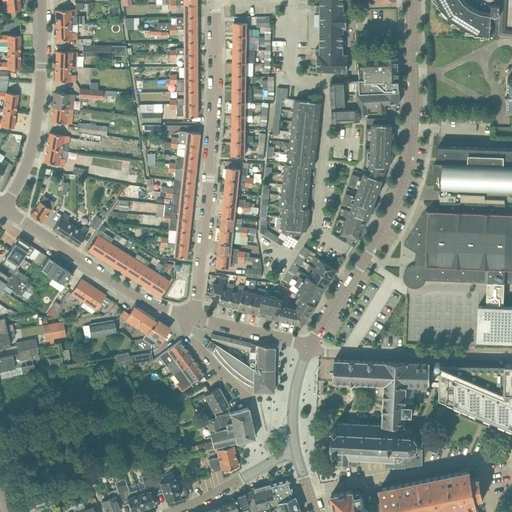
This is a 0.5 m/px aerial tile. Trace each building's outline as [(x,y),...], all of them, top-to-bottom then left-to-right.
[(6,0),(7,5),(0,5),(0,11),(8,11),(20,10),(19,0),(6,0)] [(343,54),(343,28),(346,28),(347,11),(343,11),(343,0),(320,0),(321,5),(316,5),(316,11),(320,11),(320,49),(315,49),(315,55),(317,55),(317,71),(346,71),(346,72),(347,72),(347,71),(347,70),(347,55),(348,55),(348,54),(346,54),(346,55),(343,54)] [(498,35),(500,5),(491,5),(490,15),(481,13),(471,9),(463,2),(461,0),(437,0),(439,4),(437,5),(448,16),(447,17),(460,26),(459,27),(474,32),(473,34),(489,35),(489,39),(498,39),(498,35)] [(196,4),(183,4),(183,16),(193,16),(196,16),(196,4)] [(110,9),(110,14),(110,17),(118,16),(117,6),(110,6),(110,9)] [(55,10),(56,25),(61,24),(71,24),(76,24),(76,16),(76,9),(65,9),(55,10)] [(176,17),(176,24),(176,29),(183,29),(196,29),(196,16),(193,16),(183,16),(183,17),(177,17),(176,17)] [(126,17),(126,29),(139,28),(138,17),(126,17)] [(270,17),(257,17),(257,27),(270,26),(270,17)] [(253,29),(247,29),(247,22),(234,22),(233,35),(253,36),(253,29)] [(61,24),(56,25),(56,39),(60,39),(66,39),(77,39),(77,32),(71,32),(71,24),(61,24)] [(176,29),(169,29),(169,34),(183,34),(183,41),(193,41),(196,41),(196,29),(183,29),(176,29)] [(0,34),(0,44),(7,45),(7,52),(20,52),(20,35),(0,34)] [(253,43),(253,36),(233,35),(233,49),(246,49),(246,43),(253,43)] [(176,49),(170,49),(169,54),(176,54),(183,54),(193,54),(197,54),(196,41),(193,41),(183,41),(183,47),(176,47),(176,49)] [(127,55),(125,45),(112,45),(112,55),(127,55)] [(83,46),(82,55),(100,55),(100,47),(83,46)] [(255,62),(255,49),(246,49),(233,49),(233,62),(246,62),(255,62)] [(270,49),(262,49),(262,53),(265,53),(265,62),(270,62),(270,49)] [(76,67),(76,52),(56,51),(55,66),(70,67),(76,67)] [(0,52),(0,68),(7,69),(20,69),(20,52),(7,52),(7,63),(0,62),(0,57),(4,57),(4,52),(0,52)] [(193,54),(183,54),(183,66),(193,66),(197,66),(197,54),(193,54)] [(128,67),(142,66),(142,55),(127,55),(128,67)] [(359,61),(357,61),(357,70),(359,70),(359,79),(359,91),(379,91),(399,90),(399,87),(399,82),(399,80),(398,56),(383,56),(383,57),(359,58),(358,58),(359,61)] [(246,62),(233,62),(233,75),(246,75),(246,62)] [(70,67),(55,66),(55,80),(75,81),(75,75),(70,74),(70,67)] [(193,66),(183,66),(183,79),(193,79),(197,79),(197,66),(193,66)] [(0,79),(8,80),(8,71),(0,70),(0,79)] [(246,89),(246,75),(233,75),(233,89),(246,89)] [(268,76),(268,80),(263,80),(263,89),(268,89),(274,89),(274,76),(268,76)] [(0,97),(5,98),(3,109),(16,110),(18,94),(7,92),(8,80),(0,79),(0,97)] [(183,79),(176,79),(177,84),(177,91),(183,91),(193,91),(197,91),(197,79),(193,79),(183,79)] [(364,113),(363,103),(360,103),(359,91),(359,79),(344,80),(344,82),(330,83),(332,121),(341,121),(351,120),(360,120),(360,114),(364,113)] [(79,88),(79,101),(86,101),(87,98),(102,99),(102,95),(117,96),(117,91),(103,90),(97,89),(89,89),(79,88)] [(245,102),(246,89),(233,89),(232,102),(245,102)] [(379,91),(359,91),(360,103),(363,103),(364,113),(385,112),(384,103),(400,102),(399,90),(379,91)] [(170,99),(170,104),(193,104),(197,104),(197,91),(193,91),(183,91),(183,98),(176,98),(176,99),(170,99)] [(74,101),(74,94),(54,92),(52,107),(73,109),(74,101)] [(294,110),(292,121),(318,124),(321,102),(295,99),(294,110)] [(245,108),(245,102),(232,102),(232,115),(245,116),(252,116),(252,108),(245,108)] [(170,104),(170,109),(176,109),(176,115),(183,115),(183,116),(187,116),(197,116),(197,104),(193,104),(170,104)] [(73,109),(52,107),(51,121),(71,123),(73,109)] [(3,109),(2,119),(0,118),(0,125),(13,127),(16,110),(3,109)] [(161,121),(161,112),(141,112),(141,121),(161,121)] [(245,123),(245,116),(232,115),(232,128),(245,129),(245,123)] [(290,142),(316,145),(318,124),(292,121),(291,131),(290,142)] [(106,136),(107,126),(78,122),(77,131),(106,136)] [(147,124),(147,122),(142,122),(143,134),(161,133),(161,123),(147,124)] [(392,124),(388,124),(383,124),(377,124),(372,123),(372,128),(366,128),(366,139),(371,139),(371,144),(381,144),(391,145),(392,124)] [(245,136),(245,129),(232,128),(232,142),(245,142),(253,142),(253,136),(245,136)] [(172,137),(171,142),(194,145),(198,145),(199,133),(179,131),(178,138),(172,137)] [(68,143),(69,136),(49,132),(46,147),(61,150),(66,151),(68,143)] [(99,143),(100,135),(80,132),(79,139),(99,143)] [(164,141),(163,146),(171,147),(170,147),(184,149),(183,156),(193,157),(197,157),(198,145),(194,145),(171,142),(164,141)] [(245,142),(232,142),(232,155),(244,155),(245,142)] [(315,156),(316,145),(290,142),(288,163),(288,164),(311,166),(314,166),(315,156)] [(370,165),(387,165),(390,166),(391,145),(381,144),(371,144),(371,149),(365,148),(365,159),(371,160),(370,165)] [(511,148),(438,146),(438,161),(435,161),(434,186),(492,189),(492,193),(511,193),(511,148)] [(61,150),(46,147),(44,161),(59,164),(64,165),(65,159),(59,158),(61,150)] [(70,151),(68,160),(91,164),(93,156),(70,151)] [(155,165),(154,153),(147,153),(148,165),(155,165)] [(169,162),(169,167),(175,168),(182,169),(182,168),(192,169),(195,170),(197,157),(193,157),(183,156),(176,155),(175,163),(169,162)] [(3,159),(0,162),(0,175),(8,163),(3,159)] [(227,167),(226,179),(230,180),(246,182),(254,182),(261,183),(261,178),(247,177),(248,163),(236,161),(236,162),(228,161),(227,167)] [(283,184),(309,187),(311,166),(288,164),(288,163),(285,163),(284,174),(283,184)] [(385,172),(387,165),(370,165),(368,172),(367,174),(382,179),(383,177),(385,172)] [(74,167),(73,173),(86,175),(87,169),(74,167)] [(182,169),(181,181),(190,182),(194,182),(195,170),(192,169),(182,168),(182,169)] [(109,171),(108,178),(116,180),(118,172),(109,171)] [(365,195),(375,198),(382,179),(367,174),(364,172),(362,177),(352,174),(348,184),(359,188),(357,192),(365,195)] [(226,179),(224,192),(229,192),(238,193),(238,187),(246,188),(246,186),(246,182),(230,180),(226,179)] [(173,180),(173,187),(172,192),(189,194),(193,195),(194,182),(190,182),(181,181),(173,180)] [(280,206),(283,206),(283,205),(306,208),(309,187),(283,184),(280,206)] [(171,197),(171,205),(178,206),(188,207),(191,207),(193,195),(189,194),(172,192),(171,197)] [(224,192),(223,204),(227,205),(236,205),(236,206),(244,206),(254,207),(255,203),(251,203),(251,202),(244,201),(244,199),(237,199),(238,193),(229,192),(224,192)] [(372,208),(375,198),(365,195),(357,192),(355,197),(345,193),(342,203),(352,207),(350,211),(369,217),(372,208)] [(42,222),(55,202),(44,195),(31,215),(42,222)] [(119,200),(119,209),(156,209),(156,201),(119,200)] [(477,340),(486,340),(489,342),(494,343),(498,342),(501,341),(511,341),(511,304),(503,304),(504,283),(511,283),(511,213),(505,213),(505,204),(440,202),(440,210),(428,210),(426,210),(425,210),(404,244),(416,252),(415,264),(414,264),(413,265),(412,265),(411,265),(409,266),(407,267),(407,268),(406,268),(405,270),(404,271),(404,272),(404,273),(403,274),(403,275),(403,276),(403,277),(403,278),(404,279),(404,280),(404,281),(405,282),(405,283),(406,284),(407,284),(407,285),(408,286),(409,286),(410,287),(412,287),(413,288),(414,288),(415,288),(417,288),(417,287),(419,287),(420,286),(421,286),(422,285),(423,284),(424,283),(425,282),(425,280),(487,282),(486,305),(478,305),(478,318),(482,318),(482,327),(478,327),(477,340)] [(164,211),(163,216),(169,217),(170,217),(177,218),(186,219),(190,219),(191,207),(188,207),(178,206),(171,205),(165,204),(164,211)] [(223,204),(222,216),(226,217),(235,218),(236,206),(236,205),(227,205),(223,204)] [(309,208),(306,208),(283,205),(283,206),(281,227),(282,227),(304,230),(307,230),(309,208)] [(350,211),(344,209),(342,215),(348,216),(346,221),(361,226),(364,227),(368,218),(369,218),(369,217),(350,211)] [(117,212),(116,220),(125,220),(126,213),(117,212)] [(76,221),(63,213),(53,229),(65,237),(74,224),(76,221)] [(96,215),(89,225),(96,230),(103,219),(96,215)] [(222,216),(220,229),(225,229),(240,231),(247,232),(255,233),(256,228),(242,227),(242,225),(234,224),(235,218),(226,217),(222,216)] [(169,222),(168,229),(172,230),(176,230),(180,231),(185,231),(189,232),(190,219),(186,219),(177,218),(170,217),(169,217),(169,222)] [(346,242),(350,244),(352,238),(356,240),(361,226),(346,221),(341,235),(348,237),(346,242)] [(83,226),(81,229),(74,224),(65,237),(78,246),(88,230),(83,226)] [(282,227),(283,232),(288,235),(284,241),(283,242),(293,248),(304,230),(282,227)] [(220,229),(219,241),(223,242),(232,243),(239,243),(240,236),(240,231),(225,229),(220,229)] [(176,231),(174,243),(184,244),(187,244),(189,232),(185,231),(180,231),(176,230),(176,231)] [(118,242),(121,236),(116,233),(113,239),(118,242)] [(98,236),(88,250),(96,255),(97,254),(101,257),(109,243),(98,236)] [(27,251),(31,254),(35,248),(18,237),(10,249),(22,258),(27,251)] [(219,241),(218,254),(231,255),(239,256),(245,256),(250,257),(250,252),(245,252),(239,251),(239,249),(231,248),(232,243),(223,242),(219,241)] [(112,265),(121,251),(109,243),(101,257),(106,260),(105,261),(112,265)] [(187,244),(184,244),(174,243),(173,255),(186,256),(187,244)] [(14,270),(15,268),(17,265),(22,258),(10,249),(2,262),(5,264),(10,267),(14,270)] [(31,263),(37,267),(39,263),(45,255),(39,251),(34,259),(34,260),(31,263)] [(125,272),(133,259),(121,251),(112,265),(119,270),(120,269),(125,272)] [(136,254),(133,259),(125,272),(129,275),(129,276),(136,281),(145,266),(146,266),(149,262),(136,254)] [(238,263),(238,261),(239,256),(231,255),(218,254),(216,266),(230,267),(230,262),(238,263)] [(337,270),(315,256),(312,261),(317,264),(315,268),(331,278),(337,270)] [(48,257),(45,261),(40,269),(53,277),(61,265),(48,257)] [(65,286),(73,273),(61,265),(53,277),(65,286)] [(315,268),(310,265),(307,270),(311,273),(309,276),(324,286),(325,287),(331,278),(315,268)] [(157,273),(146,266),(145,266),(136,281),(143,285),(144,284),(148,287),(157,273)] [(262,270),(262,269),(252,268),(246,268),(245,276),(261,278),(262,276),(262,270)] [(0,270),(0,288),(1,289),(4,284),(20,294),(24,288),(24,289),(27,284),(20,280),(11,274),(9,277),(6,274),(0,270)] [(169,281),(161,276),(157,273),(148,287),(153,290),(152,291),(160,296),(169,281)] [(20,280),(27,284),(28,282),(30,278),(29,278),(24,274),(20,280)] [(220,275),(218,284),(213,283),(210,297),(220,299),(222,290),(223,290),(226,276),(220,275)] [(300,276),(297,281),(318,294),(324,286),(309,276),(307,275),(305,279),(300,276)] [(81,279),(71,294),(83,302),(90,291),(91,289),(92,288),(88,285),(88,284),(81,279)] [(297,281),(294,286),(299,289),(296,293),(299,295),(313,303),(318,294),(297,281)] [(36,288),(28,282),(27,284),(24,289),(32,294),(36,288)] [(220,299),(219,303),(229,306),(230,303),(232,292),(233,292),(234,287),(228,285),(227,291),(223,290),(222,290),(220,299)] [(230,303),(229,306),(239,308),(239,306),(243,290),(244,286),(239,285),(237,293),(233,292),(232,292),(230,303)] [(239,308),(238,309),(249,311),(249,308),(253,292),(254,292),(255,287),(249,286),(248,291),(243,290),(239,306),(239,308)] [(83,302),(80,306),(81,306),(84,309),(91,313),(94,309),(95,309),(105,294),(98,290),(97,291),(92,288),(91,289),(90,291),(83,302)] [(249,308),(249,311),(258,314),(259,311),(263,295),(265,289),(259,288),(257,293),(254,292),(253,292),(249,308)] [(259,311),(258,314),(269,316),(269,313),(271,307),(274,291),(269,290),(267,296),(263,295),(259,311)] [(60,291),(54,300),(55,301),(47,313),(52,316),(61,304),(59,304),(66,294),(60,291)] [(269,313),(269,316),(279,318),(283,301),(283,299),(279,298),(280,293),(274,291),(271,307),(269,313)] [(294,303),(283,301),(279,318),(281,318),(281,319),(303,324),(315,304),(313,303),(299,295),(294,303)] [(10,308),(9,309),(0,303),(0,311),(6,315),(13,319),(17,312),(10,308)] [(153,328),(158,320),(146,312),(134,304),(131,309),(128,313),(124,310),(120,316),(136,327),(146,333),(146,334),(151,326),(153,328)] [(0,311),(0,332),(13,330),(12,324),(6,325),(4,316),(6,315),(0,311)] [(91,336),(116,332),(114,319),(89,323),(91,336)] [(158,320),(153,328),(151,326),(146,334),(146,333),(143,338),(151,344),(161,341),(164,336),(169,328),(158,320)] [(53,338),(65,336),(63,321),(42,324),(44,337),(45,345),(52,344),(54,344),(53,338)] [(13,330),(0,332),(0,347),(10,345),(9,338),(15,337),(13,330)] [(250,350),(251,343),(212,333),(210,340),(213,341),(249,350),(250,350)] [(30,348),(45,345),(44,337),(16,342),(17,350),(30,348)] [(252,387),(253,387),(253,389),(253,391),(253,392),(270,392),(274,388),(274,369),(271,369),(252,368),(249,365),(213,341),(210,340),(209,339),(205,346),(212,351),(215,355),(214,355),(216,356),(215,356),(216,357),(222,364),(222,365),(222,364),(229,371),(229,372),(230,371),(237,377),(237,378),(245,383),(246,383),(252,386),(252,387)] [(180,340),(175,344),(159,355),(166,365),(174,359),(182,353),(187,349),(180,340)] [(255,344),(251,343),(250,350),(249,350),(249,365),(252,368),(271,369),(274,369),(274,348),(255,344)] [(3,357),(0,357),(0,370),(15,367),(14,363),(16,363),(16,361),(32,358),(30,348),(17,350),(18,354),(3,357)] [(187,349),(182,353),(174,359),(166,365),(173,374),(180,368),(180,369),(194,359),(187,349)] [(128,352),(114,355),(118,361),(129,359),(129,356),(128,352)] [(129,359),(118,361),(119,365),(130,363),(152,360),(151,352),(129,356),(129,359)] [(176,384),(180,390),(186,387),(191,384),(205,374),(194,359),(180,369),(180,368),(173,374),(179,382),(176,384)] [(348,384),(355,384),(355,383),(384,384),(383,414),(405,415),(412,415),(412,406),(413,406),(413,402),(405,402),(406,385),(427,386),(427,387),(429,388),(429,384),(430,364),(430,363),(408,362),(385,361),(334,359),(333,382),(348,382),(348,384)] [(435,364),(435,365),(435,366),(435,367),(436,367),(435,369),(435,370),(440,370),(439,380),(439,398),(448,401),(448,400),(448,398),(454,398),(454,403),(453,404),(462,407),(463,407),(463,406),(463,404),(469,404),(469,409),(468,410),(477,413),(478,413),(477,413),(477,410),(483,411),(483,415),(483,416),(492,420),(492,419),(492,417),(498,417),(498,421),(498,422),(507,426),(507,425),(507,423),(511,422),(511,364),(505,364),(505,366),(440,365),(440,364),(440,363),(439,363),(439,362),(438,362),(437,362),(436,362),(435,363),(435,364)] [(33,364),(20,367),(22,373),(34,370),(33,364)] [(209,392),(204,395),(214,413),(220,409),(228,404),(218,387),(215,389),(209,392)] [(212,440),(213,447),(222,445),(227,444),(234,442),(241,440),(247,439),(255,437),(248,407),(243,408),(238,409),(215,414),(215,418),(208,420),(210,431),(212,440)] [(329,447),(329,448),(331,448),(331,450),(332,450),(332,451),(333,452),(334,452),(335,452),(336,452),(336,451),(337,451),(337,450),(338,450),(337,456),(336,456),(335,457),(337,458),(337,464),(340,468),(345,468),(348,465),(358,466),(358,461),(376,462),(377,460),(384,460),(384,462),(385,462),(385,467),(397,467),(406,467),(406,466),(422,464),(422,463),(422,447),(422,439),(418,432),(415,432),(415,428),(411,422),(405,422),(405,415),(383,414),(382,423),(378,423),(378,421),(349,420),(349,422),(341,421),(338,421),(338,423),(338,427),(337,427),(336,426),(335,426),(334,427),(333,427),(333,428),(333,429),(332,428),(332,430),(330,430),(330,431),(331,431),(330,443),(330,447),(329,447)] [(207,448),(206,441),(186,445),(188,452),(207,448)] [(223,447),(216,449),(218,457),(208,459),(209,462),(211,472),(238,465),(233,445),(223,447)] [(144,464),(138,466),(140,472),(141,472),(142,475),(147,473),(146,471),(144,464)] [(123,469),(112,473),(115,481),(125,478),(123,469)] [(174,477),(164,480),(160,469),(151,472),(150,472),(157,494),(163,492),(166,500),(165,500),(166,500),(180,496),(180,495),(179,493),(181,493),(179,487),(177,487),(174,478),(174,477)] [(455,511),(478,507),(476,498),(483,497),(479,477),(472,478),(470,469),(380,488),(379,488),(380,490),(380,492),(383,504),(380,508),(384,510),(384,511),(455,511)] [(142,475),(141,475),(145,486),(137,489),(143,507),(144,507),(145,509),(151,507),(150,505),(154,504),(155,504),(152,496),(157,494),(150,472),(147,473),(142,475)] [(130,491),(125,478),(115,481),(117,489),(120,500),(121,501),(121,500),(122,505),(129,503),(131,511),(132,511),(143,507),(137,489),(130,491)] [(238,498),(233,500),(234,501),(238,511),(298,511),(300,511),(294,495),(293,495),(288,480),(289,479),(286,478),(270,482),(252,488),(252,489),(237,495),(238,498)] [(112,491),(114,495),(101,500),(106,511),(118,511),(121,511),(117,502),(120,500),(117,489),(112,491)] [(331,494),(334,511),(373,511),(364,508),(361,494),(361,495),(361,494),(354,496),(353,491),(352,490),(351,490),(346,491),(344,491),(339,492),(338,492),(338,493),(333,494),(333,493),(331,494)] [(29,497),(31,503),(36,502),(36,503),(51,498),(49,491),(29,497)] [(92,506),(79,511),(97,511),(100,511),(94,497),(89,499),(92,506)] [(238,511),(234,501),(223,505),(223,504),(212,509),(208,511),(207,510),(202,511),(238,511)]
